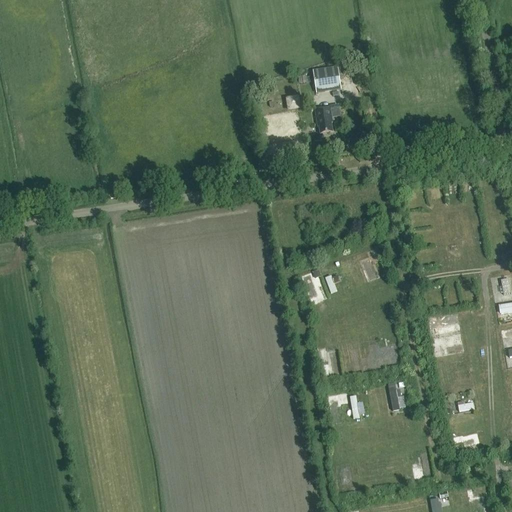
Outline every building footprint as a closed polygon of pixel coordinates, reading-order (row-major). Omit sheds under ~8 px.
[(316,95),(341,91),(337,68),(312,72),(316,95)] [(289,98),(292,111),(305,108),(303,95),(289,98)] [(320,135),(332,133),(331,124),(332,123),(329,108),(315,110),(317,128),(319,128),(320,135)] [(370,250),(373,264),(382,262),(378,248),(370,250)] [(373,280),(380,277),(372,257),(365,260),(373,280)] [(312,274),(305,277),(313,298),(321,295),(312,274)] [(503,296),(511,294),(508,280),(500,281),(503,296)] [(511,302),(503,303),(503,313),(511,312),(511,302)] [(442,346),(440,335),(463,331),(461,322),(432,328),(436,347),(442,346)] [(399,342),(391,343),(395,364),(403,362),(399,342)] [(465,344),(450,347),(452,353),(466,350),(465,344)] [(342,351),(332,352),(332,363),(324,364),(325,375),(343,375),(342,351)] [(393,357),(384,359),(385,366),(395,364),(393,357)] [(399,383),(389,385),(395,412),(404,410),(399,383)] [(359,396),(352,397),(356,419),(363,418),(359,396)] [(426,475),(434,474),(430,450),(422,451),(426,475)] [(346,467),(347,471),(341,472),(343,484),(356,483),(354,466),(346,467)] [(484,511),(480,490),(472,492),(476,511),(484,511)]
